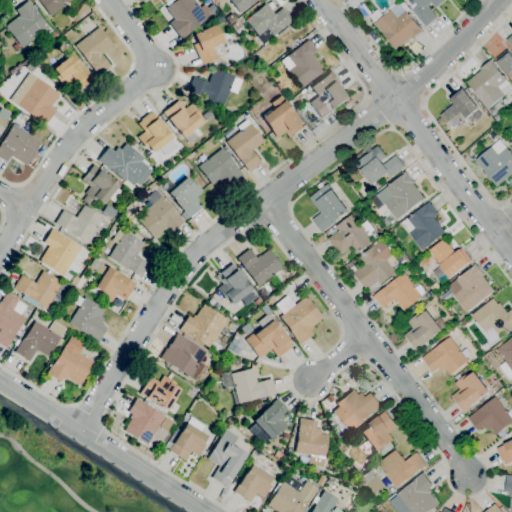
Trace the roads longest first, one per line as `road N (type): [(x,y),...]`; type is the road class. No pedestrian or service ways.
road 1 (residential): [(78,429),(189,256),(420,80),(500,0)]
road 2 (residential): [(107,0),(161,69),(86,124),(0,245)]
road 3 (residential): [(317,0),(511,257)]
road 4 (tertiary): [(0,380),(209,511)]
road 5 (residential): [(366,337),(470,477)]
road 6 (residential): [(262,202),(366,337)]
